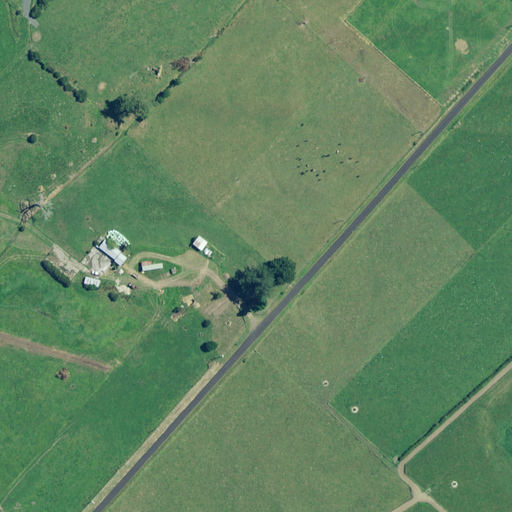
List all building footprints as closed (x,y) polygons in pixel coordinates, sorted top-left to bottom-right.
[(206,243),(198,236),(191,244),(200,251),(206,243)] [(113,260),(119,252),(104,240),(98,247),(113,260)] [(119,252),(113,260),(112,261),(119,266),(126,257),(119,252)] [(150,265),(149,261),(140,262),(141,271),(162,268),(161,263),(150,265)] [(99,281),(84,277),(83,283),(97,287),(99,281)]
